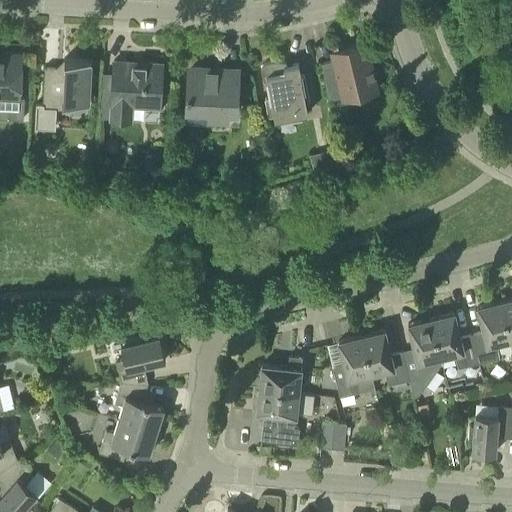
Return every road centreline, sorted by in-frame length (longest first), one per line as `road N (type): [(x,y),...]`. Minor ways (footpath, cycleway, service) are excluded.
road 1 (residential): [(189,470),(217,338),(245,315),(511,258)]
road 2 (residential): [(511,497),(189,470)]
road 3 (residential): [(85,15),(253,23),(360,0)]
road 4 (residential): [(511,165),(482,154),(453,128),(392,0)]
